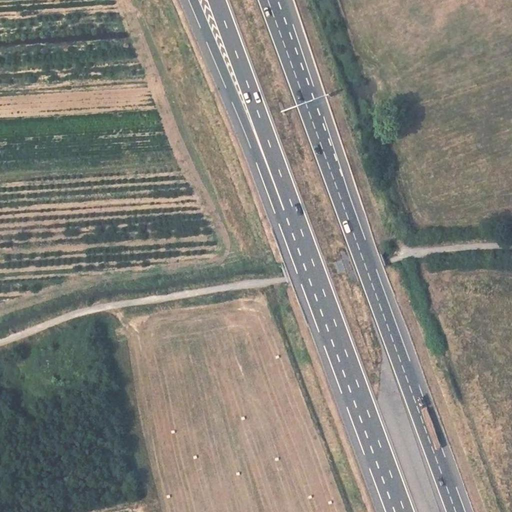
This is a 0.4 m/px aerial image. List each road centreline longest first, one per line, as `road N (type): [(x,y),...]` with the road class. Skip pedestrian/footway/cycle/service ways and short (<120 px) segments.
road 1 (track): [(0,342),(103,307),(422,252),(511,246)]
road 2 (motorway): [(455,511),(305,101)]
road 3 (motorway): [(294,213),(404,511)]
road 4 (motorway): [(195,0),(294,213)]
road 5 (motorway): [(216,0),(294,213)]
